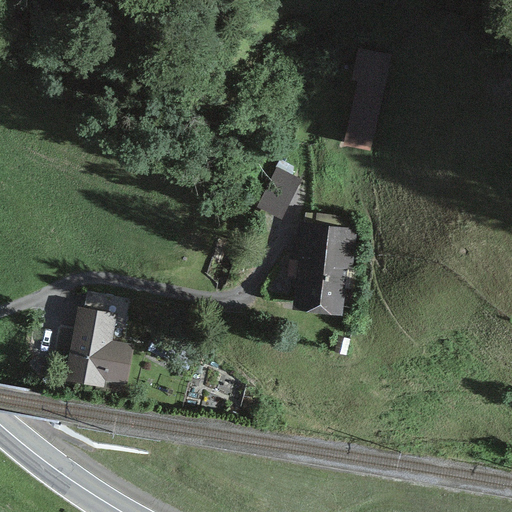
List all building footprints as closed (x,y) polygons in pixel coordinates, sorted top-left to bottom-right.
[(346,145),(370,150),(388,58),(360,52),(354,79),(359,80),(346,145)] [(299,180),(277,169),(258,208),(280,219),(299,180)] [(297,309),(337,314),(348,235),(308,229),(297,309)] [(88,309),(111,310),(112,294),(88,293),(88,309)] [(68,381),(121,392),(129,353),(106,348),(112,321),(82,315),(68,381)]
